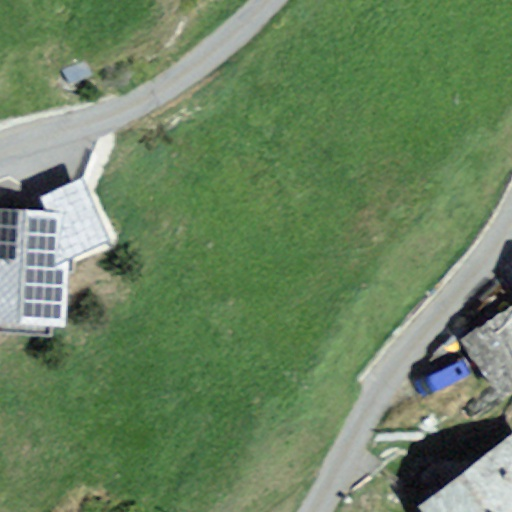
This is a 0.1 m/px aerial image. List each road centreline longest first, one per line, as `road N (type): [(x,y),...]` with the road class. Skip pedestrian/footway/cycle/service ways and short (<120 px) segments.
road 1 (unclassified): [(307,511),(379,392),(511,218)]
road 2 (unclassified): [(297,0),(217,88),(0,157)]
